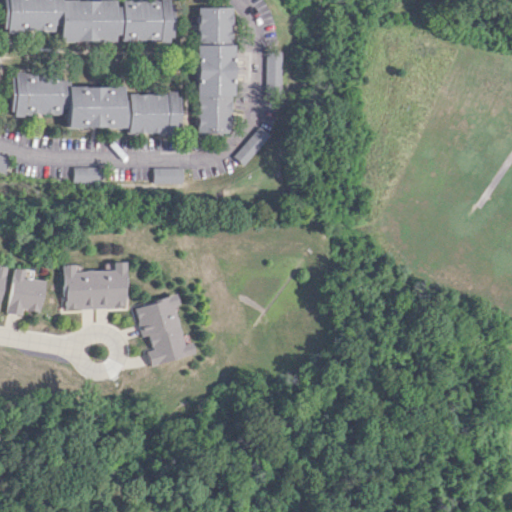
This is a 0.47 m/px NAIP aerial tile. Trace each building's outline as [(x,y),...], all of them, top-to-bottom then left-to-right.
[(169,40),(168,0),(159,0),(112,1),(111,0),(0,0),(1,31),(51,31),(51,25),(56,25),(56,41),(115,40),(169,40)] [(229,132),(230,44),(228,44),(228,7),(194,7),(193,132),(229,132)] [(278,51),(263,50),(262,96),(277,97),(278,51)] [(64,127),(126,127),(126,133),(176,133),(176,92),(121,92),(121,86),(62,86),(62,72),(7,73),(7,114),(64,114),(64,127)] [(230,155),(241,165),(268,135),(257,126),(230,155)] [(99,167),(72,166),(71,182),(99,182),(99,167)] [(58,309),(119,307),(118,261),(105,262),(105,270),(67,271),(67,264),(56,264),(58,309)] [(34,311),(37,280),(25,278),(26,269),(6,267),(1,313),(16,314),(17,309),(34,311)] [(143,365),(188,353),(185,342),(177,344),(166,305),(170,304),(168,294),(126,305),(135,337),(141,335),(145,349),(140,351),(143,365)]
